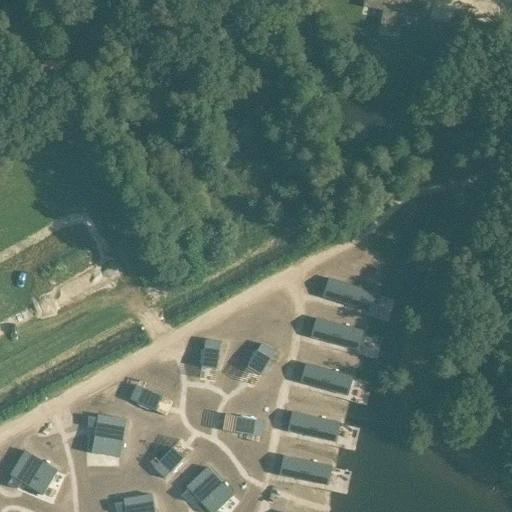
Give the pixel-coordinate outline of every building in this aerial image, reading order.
[(364,0),(364,8),(383,11),(380,27),(401,31),(402,26),(414,28),(415,17),(418,17),(421,0),(419,0),(364,0)] [(329,279),(323,298),(371,314),(372,313),(369,312),(375,296),(377,297),(378,296),(329,279)] [(235,344),(255,336),(247,316),(227,324),(235,344)] [(316,319),(311,338),(360,352),(360,351),(358,350),(363,333),(365,334),(365,333),(316,319)] [(205,341),(201,369),(217,372),(222,343),(205,341)] [(261,344),(246,369),(260,377),(275,353),(261,344)] [(306,364),(300,383),(350,397),(350,396),(348,396),(352,379),(355,379),(355,378),(306,364)] [(250,390),(257,412),(278,406),(272,383),(250,390)] [(163,398),(137,386),(130,401),(156,412),(163,398)] [(189,402),(201,420),(224,404),(212,387),(189,402)] [(292,413),(287,432),(338,444),(338,443),(335,442),(339,425),(342,425),(292,413)] [(97,417),(87,416),(87,428),(95,429),(91,454),(120,459),(127,420),(97,415),(97,417)] [(264,422),(236,417),(232,433),(261,438),(264,422)] [(173,447),(153,468),(165,479),(185,459),(173,447)] [(21,483),(42,497),(58,472),(25,451),(9,476),(11,477),(6,486),(17,490),(21,483)] [(284,457),(279,476),(329,487),(330,487),(327,486),(331,469),(333,469),(334,468),(284,457)] [(209,511),(216,511),(235,495),(207,467),(186,487),(187,489),(180,496),(189,503),(195,497),(209,511)] [(145,468),(125,476),(133,495),(153,487),(145,468)] [(96,502),(122,488),(115,474),(88,488),(96,502)] [(154,511),(152,494),(122,499),(123,501),(113,503),(115,511),(154,511)]
